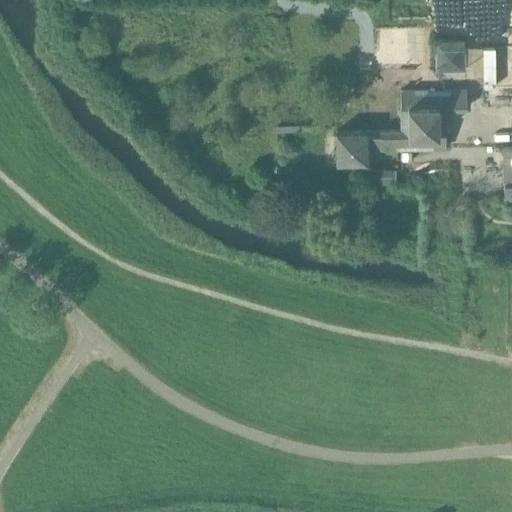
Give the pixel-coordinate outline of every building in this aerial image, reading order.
[(435,65),(463,65),(463,37),(434,37),(435,65)] [(495,42),(483,43),(483,80),(496,80),(495,42)] [(467,108),(466,89),(426,89),(400,90),(401,129),(336,130),(336,161),(366,160),(366,149),(398,149),(446,148),(445,108),(467,108)] [(511,146),(502,146),(502,183),(503,183),(504,200),(511,199),(511,146)] [(398,165),(366,165),(366,181),(398,181),(398,165)]
